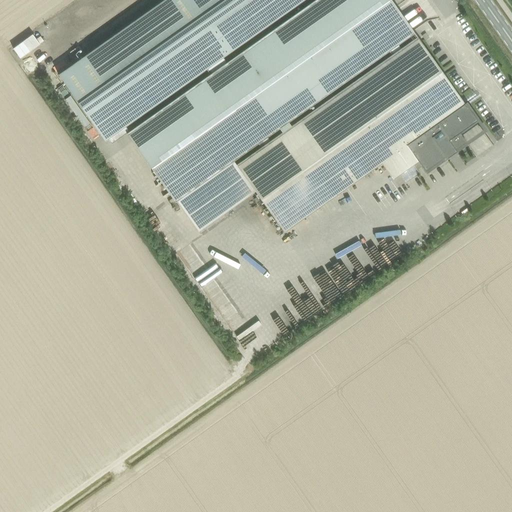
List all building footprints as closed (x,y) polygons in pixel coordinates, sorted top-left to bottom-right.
[(164,0),(58,76),(104,141),(205,69),(210,77),(227,65),(221,58),(302,0),(164,0)] [(262,149),(417,39),(388,0),(318,0),(227,65),(210,77),(129,135),(175,200),(257,143),(262,149)] [(439,16),(434,19),(451,40),(455,37),(439,16)] [(461,31),(457,34),(469,52),(473,50),(461,31)] [(417,39),(262,149),(237,166),(284,232),(381,163),(393,179),(417,162),(425,172),(445,158),(446,159),(456,152),(455,150),(466,143),(460,134),(478,122),(465,103),(463,104),(417,39)] [(494,110),(488,102),(480,107),(487,116),(494,110)] [(492,133),(505,126),(496,111),(483,118),(492,133)] [(429,192),(432,197),(457,184),(454,179),(429,192)] [(321,244),(299,261),(309,274),(331,258),(321,244)] [(311,277),(326,294),(345,277),(330,260),(311,277)]
